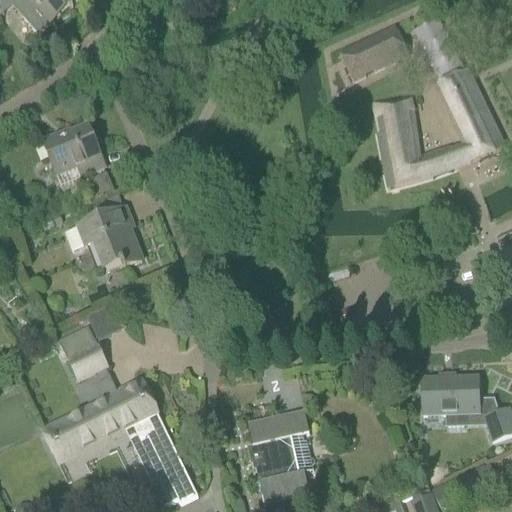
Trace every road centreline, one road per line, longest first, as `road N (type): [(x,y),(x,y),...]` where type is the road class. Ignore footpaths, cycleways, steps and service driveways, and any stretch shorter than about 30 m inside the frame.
road 1 (unclassified): [(208,360),(180,252),(94,47)]
road 2 (unclassified): [(208,360),(511,341)]
road 3 (unclassified): [(511,321),(467,185)]
road 4 (unclassified): [(219,496),(207,447),(208,360)]
